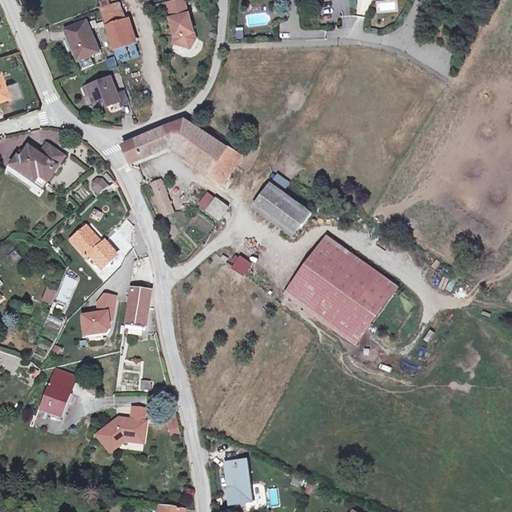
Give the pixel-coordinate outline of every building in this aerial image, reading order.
[(189,15),(185,0),(178,0),(169,2),(173,19),(172,19),(176,37),(175,44),(192,49),(197,40),(190,14),(189,15)] [(378,0),(375,0),(376,14),(398,12),(397,0),(378,0)] [(108,26),(126,21),(121,4),(103,10),(108,26)] [(115,50),(134,44),(127,20),(126,21),(108,26),(115,50)] [(79,60),(80,60),(91,55),(99,52),(87,22),(67,31),(79,60)] [(137,55),(134,44),(115,50),(119,61),(137,55)] [(94,64),(91,55),(80,60),(83,69),(94,64)] [(111,72),(119,69),(116,58),(107,60),(111,72)] [(121,101),(118,94),(112,77),(84,88),(87,97),(91,95),(94,102),(107,97),(111,105),(121,101)] [(3,87),(0,79),(0,99),(5,98),(7,103),(24,97),(19,82),(3,87)] [(125,91),(118,94),(121,101),(123,105),(129,102),(125,91)] [(124,146),(132,164),(172,146),(225,185),(232,175),(217,166),(229,148),(204,132),(186,120),(166,128),(124,146)] [(47,183),(65,158),(47,145),(39,156),(29,148),(20,160),(18,158),(11,167),(35,184),(39,178),(47,183)] [(229,148),(217,166),(232,175),(244,157),(229,148)] [(47,183),(39,178),(35,184),(43,189),(47,183)] [(100,196),(108,188),(102,180),(97,180),(93,183),(93,188),(100,196)] [(161,181),(153,185),(166,216),(174,212),(161,181)] [(295,238),(312,214),(272,184),(254,208),(295,238)] [(207,211),(220,221),(230,208),(217,198),(207,211)] [(85,230),(100,247),(103,245),(88,227),(85,230)] [(103,271),(118,257),(105,243),(103,245),(100,247),(85,230),(71,242),(87,260),(90,257),(103,271)] [(328,237),(286,295),(357,346),(399,288),(328,237)] [(240,255),(231,268),(244,276),(253,263),(240,255)] [(55,299),(68,304),(77,279),(64,274),(55,299)] [(131,289),(126,328),(145,331),(151,292),(148,292),(131,289)] [(56,293),(49,290),(44,302),(51,304),(56,293)] [(114,320),(118,297),(105,295),(98,304),(99,312),(81,315),(84,337),(105,334),(109,328),(109,324),(114,320)] [(47,322),(61,326),(63,320),(49,315),(47,322)] [(70,394),(75,380),(57,372),(52,375),(48,387),(51,388),(51,387),(70,394)] [(141,391),(152,390),(152,380),(141,381),(141,391)] [(70,394),(51,387),(51,388),(48,387),(41,405),(44,406),(42,410),(61,417),(70,394)] [(133,409),(131,421),(144,423),(146,411),(133,409)] [(170,436),(180,433),(175,413),(164,416),(170,436)] [(147,423),(144,423),(131,421),(119,420),(98,436),(111,453),(125,442),(135,443),(136,436),(145,437),(147,423)] [(145,437),(136,436),(135,443),(144,445),(145,437)] [(254,502),(248,460),(226,464),(232,505),(254,502)] [(296,473),(292,482),(300,485),(304,476),(296,473)]
